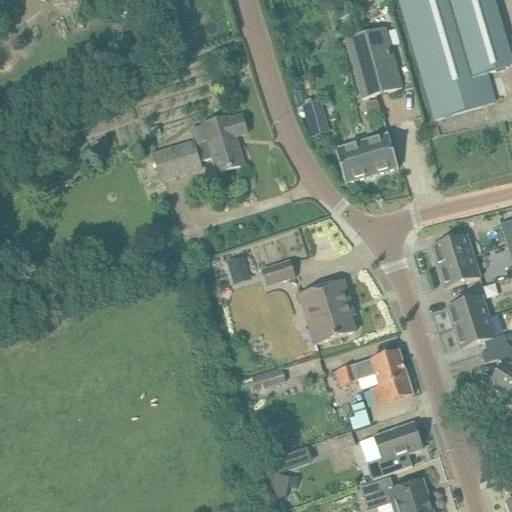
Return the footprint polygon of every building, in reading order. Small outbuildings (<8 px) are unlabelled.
[(77,0),(82,15),(134,0),(77,0)] [(511,67),(511,59),(494,0),(400,0),(436,121),(494,104),(486,75),(511,67)] [(363,101),(402,90),(385,30),(347,41),(363,101)] [(164,40),(169,59),(183,55),(178,35),(164,40)] [(378,102),(365,105),(369,118),(381,114),(378,102)] [(199,163),(212,160),(217,175),(225,173),(244,167),(235,139),(247,135),(242,118),(230,121),(229,119),(210,125),(190,131),(194,144),(154,155),(160,175),(199,163)] [(326,123),(307,128),(310,139),(329,134),(326,123)] [(346,186),(399,171),(389,136),(336,151),(346,186)] [(507,247),(511,245),(511,222),(501,226),(507,247)] [(432,249),(439,269),(473,258),(467,238),(432,249)] [(245,258),(227,263),(234,286),(252,281),(245,258)] [(473,258),(439,269),(445,291),(480,280),(473,258)] [(290,264),(271,270),(262,273),(267,288),(295,279),(290,264)] [(344,283),(325,289),(300,297),(315,347),(356,334),(348,310),(352,309),(344,283)] [(447,310),(454,330),(489,319),(482,298),(447,310)] [(484,344),(487,353),(503,349),(508,347),(505,337),(495,340),(489,319),(454,330),(461,351),(484,344)] [(488,391),(506,403),(511,393),(511,349),(508,347),(503,349),(487,353),(482,355),(485,365),(498,361),(504,365),(488,391)] [(376,376),(380,387),(407,379),(399,353),(380,358),(335,371),(340,386),(376,376)] [(282,372),(252,381),(255,393),(286,384),(282,372)] [(407,379),(380,387),(371,390),(376,408),(394,403),(413,397),(407,379)] [(364,404),(352,407),(355,418),(367,414),(364,404)] [(394,431),(390,432),(375,436),(384,464),(403,458),(422,452),(413,425),(396,431),(394,431)] [(276,501),(285,498),(289,478),(274,475),(268,477),(276,501)] [(371,511),(391,506),(392,511),(432,511),(424,483),(394,492),(390,480),(360,490),(367,511),(371,511)]
